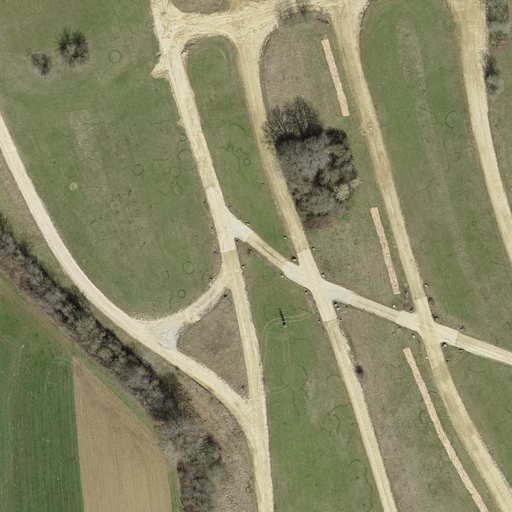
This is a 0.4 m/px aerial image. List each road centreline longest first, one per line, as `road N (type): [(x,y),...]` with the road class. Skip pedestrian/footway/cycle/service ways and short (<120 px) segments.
road 1 (track): [(511,510),(446,389),(338,0)]
road 2 (track): [(391,511),(260,121),(242,21)]
road 3 (track): [(265,511),(243,310),(164,30)]
road 4 (track): [(511,359),(318,286),(220,214)]
road 5 (track): [(0,126),(65,260),(87,291),(144,335)]
road 6 (track): [(511,243),(479,121),(470,0)]
road 7 (track): [(261,448),(230,398),(144,335)]
road 8 (track): [(164,30),(242,21),(314,0)]
